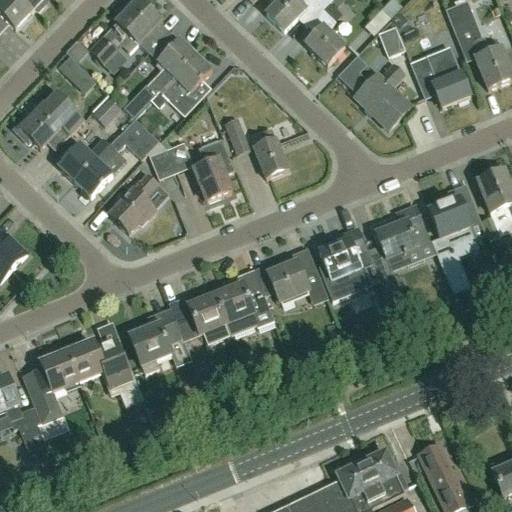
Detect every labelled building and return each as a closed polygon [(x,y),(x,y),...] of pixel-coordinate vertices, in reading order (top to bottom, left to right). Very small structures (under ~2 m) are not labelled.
[(34,16),(16,0),(0,0),(0,17),(17,34),(34,16)] [(16,0),(34,16),(35,15),(39,16),(46,9),(50,4),(49,0),(16,0)] [(308,28),(329,7),(334,1),(332,0),(311,0),(310,1),(302,10),(291,0),(283,0),(266,18),(284,35),(299,20),(308,28)] [(91,54),(105,68),(110,73),(123,59),(115,51),(120,46),(130,55),(138,47),(139,47),(161,24),(139,3),(91,54)] [(454,38),(476,29),(467,6),(445,15),(454,38)] [(329,7),(308,28),(316,36),(305,47),(328,69),(345,51),(327,34),(335,25),(331,21),(337,15),(329,7)] [(339,30),(346,42),(357,36),(351,24),(339,30)] [(482,43),(476,29),(454,38),(466,67),(476,63),(488,93),(511,83),(511,79),(501,52),(490,57),(484,42),(482,43)] [(388,62),(405,55),(395,31),(378,38),(388,62)] [(157,99),(159,97),(195,58),(179,43),(157,66),(164,73),(148,90),(157,99)] [(427,60),(411,66),(412,68),(426,102),(436,97),(442,112),(470,101),(461,77),(453,57),(430,66),(427,60)] [(159,97),(168,105),(183,90),(191,98),(213,75),(195,58),(159,97)] [(72,65),(60,77),(77,93),(88,81),(80,73),(72,65)] [(377,77),(376,79),(355,101),(388,133),(411,110),(392,92),(404,79),(393,68),(381,81),(377,77)] [(84,126),(63,105),(57,99),(45,112),(43,110),(30,124),(27,121),(14,135),(28,149),(31,146),(40,155),(61,133),(70,141),(84,126)] [(188,100),(176,113),(185,121),(197,109),(188,100)] [(105,131),(121,114),(109,101),(92,118),(105,131)] [(148,133),(160,121),(149,111),(138,123),(148,133)] [(237,122),(223,128),(237,160),(250,155),(237,122)] [(143,163),(160,146),(136,123),(120,140),(119,139),(110,148),(74,186),(91,202),(113,179),(102,169),(116,155),(125,146),(143,163)] [(266,182),(288,173),(271,133),(262,137),(266,147),(254,152),(266,182)] [(74,186),(110,148),(104,142),(90,157),(80,147),(58,170),(74,186)] [(205,169),(194,174),(208,207),(232,196),(225,179),(234,175),(223,148),(222,145),(199,154),(200,158),(205,169)] [(166,155),(175,177),(192,170),(183,148),(166,155)] [(159,184),(175,177),(166,155),(150,162),(159,184)] [(492,218),(494,221),(501,241),(511,236),(511,192),(511,193),(503,176),(478,186),(492,218)] [(144,204),(158,189),(147,179),(110,219),(129,237),(139,226),(142,229),(156,214),(144,204)] [(453,206),(430,216),(441,243),(457,237),(468,232),(469,236),(473,245),(485,240),(479,227),(481,226),(474,210),(466,191),(450,198),(453,206)] [(433,254),(430,247),(416,211),(397,219),(401,229),(376,239),(388,269),(376,274),(386,301),(400,295),(391,272),(433,254)] [(501,241),(494,221),(481,226),(479,227),(487,246),(501,241)] [(333,307),(379,288),(358,234),(341,241),(344,247),(320,257),(325,271),(320,273),(333,307)] [(0,247),(0,287),(0,288),(28,259),(8,240),(0,247)] [(454,252),(449,254),(437,259),(452,298),(469,291),(457,260),(454,252)] [(327,302),(322,290),(308,254),(287,263),(290,270),(267,280),(278,308),(307,296),(311,308),(327,302)] [(226,297),(216,301),(226,328),(252,318),(253,320),(258,333),(259,335),(275,328),(269,314),(264,302),(266,302),(266,301),(255,275),(238,282),(241,291),(226,297)] [(226,328),(216,301),(189,312),(185,303),(170,309),(180,335),(195,329),(199,339),(204,337),(208,348),(229,340),(225,329),(226,328)] [(152,332),(129,341),(140,369),(142,369),(145,377),(160,371),(156,363),(170,357),(166,347),(180,341),(178,335),(170,315),(149,323),(151,329),(152,332)] [(66,357),(78,386),(102,377),(111,400),(119,397),(125,411),(143,404),(130,371),(124,374),(123,370),(125,369),(115,345),(95,353),(92,346),(66,357)] [(40,367),(43,374),(23,382),(38,420),(41,428),(62,420),(59,411),(53,396),(78,386),(66,357),(40,367)] [(7,380),(0,383),(0,415),(5,414),(9,425),(14,423),(27,455),(44,448),(30,413),(21,417),(17,409),(19,409),(7,380)] [(48,444),(74,436),(69,420),(42,429),(48,444)] [(419,459),(444,511),(463,511),(473,508),(456,474),(451,476),(438,450),(419,459)] [(340,485),(284,511),(377,511),(405,499),(403,495),(408,492),(393,460),(387,463),(385,457),(373,462),(371,457),(346,468),(349,474),(337,480),(340,485)] [(511,467),(492,477),(503,503),(511,499),(511,467)]
